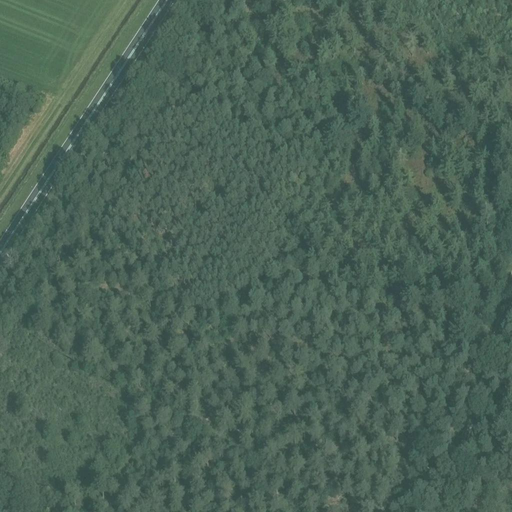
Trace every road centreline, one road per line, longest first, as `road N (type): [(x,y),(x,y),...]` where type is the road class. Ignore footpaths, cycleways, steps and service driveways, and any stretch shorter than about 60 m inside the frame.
road 1 (track): [(0,320),(207,0)]
road 2 (trunk): [(0,250),(165,0)]
road 3 (track): [(442,511),(511,272)]
